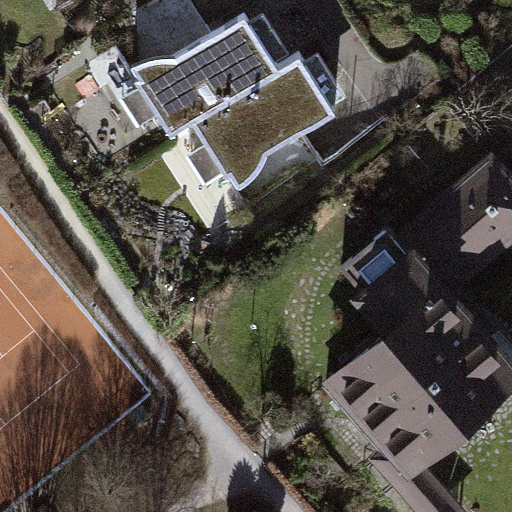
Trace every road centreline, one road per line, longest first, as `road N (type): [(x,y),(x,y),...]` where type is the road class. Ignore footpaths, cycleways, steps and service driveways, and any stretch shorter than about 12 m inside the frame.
road 1 (track): [(0,113),(246,453)]
road 2 (track): [(294,511),(246,453),(172,511)]
